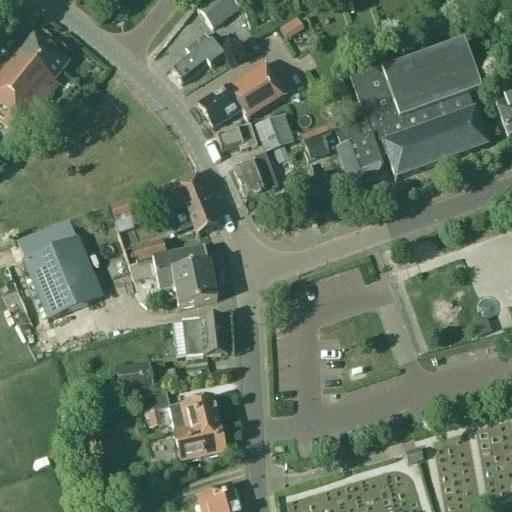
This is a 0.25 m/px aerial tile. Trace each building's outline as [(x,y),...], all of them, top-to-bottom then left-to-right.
[(212,0),(196,13),(211,33),(237,13),(227,0),(212,0)] [(53,82),(67,66),(32,37),(16,56),(12,53),(0,67),(0,125),(15,138),(58,86),(53,82)] [(222,61),(204,38),(184,54),(188,58),(170,74),(181,88),(206,68),(209,72),(222,61)] [(257,54),(252,41),(233,48),(238,61),(257,54)] [(463,46),(379,76),(377,71),(346,82),(363,127),(336,137),(337,139),(337,141),(340,149),(337,150),(351,190),(375,181),(374,179),(378,170),(381,169),(377,159),(385,156),(394,183),(486,150),(473,113),(472,113),(467,98),(480,93),(463,46)] [(274,80),(275,80),(266,66),(263,66),(226,90),(225,89),(196,108),(212,132),(240,114),(246,123),(286,97),(278,86),(274,80)] [(511,81),(502,86),(508,100),(494,105),(507,142),(511,140),(511,81)] [(300,143),(293,146),(283,119),(254,130),(264,157),(288,148),(295,167),(307,162),(300,143)] [(237,131),(215,138),(220,155),(242,148),(243,152),(255,148),(249,128),(237,132),(237,131)] [(309,163),(326,158),(321,143),(304,148),(309,163)] [(288,162),(284,151),(273,155),(277,166),(288,162)] [(266,196),(278,191),(264,157),(253,161),(254,164),(232,172),(245,204),(266,196)] [(172,186),(161,190),(163,194),(158,195),(165,218),(168,217),(181,212),(205,203),(194,176),(172,185),(172,186)] [(113,225),(140,215),(134,200),(107,210),(113,225)] [(205,203),(181,212),(168,217),(175,235),(192,228),(196,236),(216,228),(205,203)] [(23,264),(34,289),(48,323),(60,318),(67,347),(93,341),(87,312),(60,318),(99,301),(75,243),(23,264)] [(165,258),(161,244),(146,249),(146,246),(128,251),(132,265),(135,265),(136,268),(165,258)] [(152,263),(158,289),(159,295),(165,294),(167,305),(177,303),(179,312),(216,304),(213,289),(214,288),(210,266),(207,266),(204,252),(152,263)] [(226,357),(222,320),(198,323),(198,324),(171,327),(175,363),(226,357)] [(481,320),(466,327),(474,343),(489,336),(481,320)] [(163,366),(147,369),(115,374),(118,395),(150,390),(175,386),(173,372),(164,373),(163,366)] [(165,397),(139,403),(142,417),(169,411),(165,397)] [(178,466),(223,455),(210,403),(167,413),(172,435),(171,435),(178,466)] [(150,431),(160,429),(158,415),(147,417),(150,431)] [(407,467),(419,463),(416,453),(404,457),(407,467)] [(199,511),(236,511),(229,489),(196,499),(199,511)] [(110,511),(105,493),(89,498),(92,511),(110,511)]
